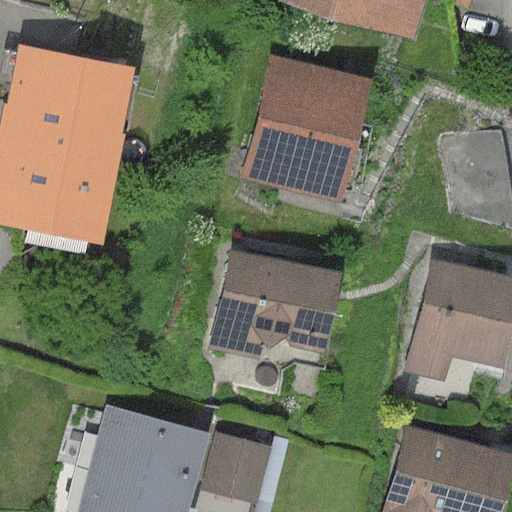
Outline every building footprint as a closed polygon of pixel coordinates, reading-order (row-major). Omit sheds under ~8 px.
[(275,0),(275,1),(403,39),(415,0),(440,0),(466,7),(468,0),(275,0)] [(126,65),(15,44),(4,103),(0,102),(0,224),(93,242),(126,65)] [(364,79),(265,56),(236,179),(335,202),(364,79)] [(511,228),(511,224),(500,131),(443,135),(450,212),(511,228)] [(336,268),(225,249),(207,349),(230,353),(224,384),(277,394),(282,365),(317,371),(336,268)] [(511,297),(511,276),(425,258),(401,373),(443,382),(448,355),(497,365),(511,297)] [(182,511),(204,432),(102,405),(85,470),(61,464),(48,511),(182,511)] [(497,511),(511,455),(511,449),(400,420),(375,511),(497,511)] [(253,504),(268,446),(213,432),(199,490),(253,504)]
